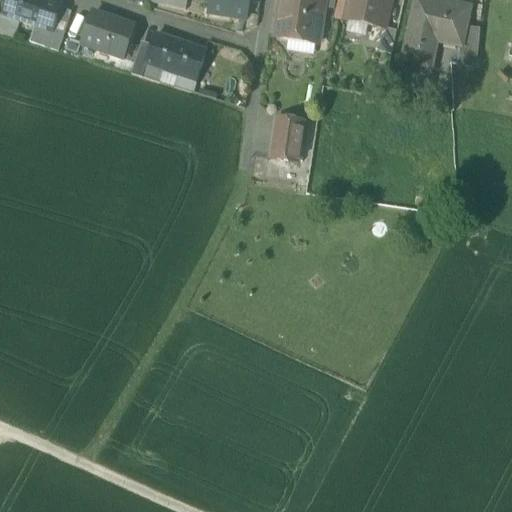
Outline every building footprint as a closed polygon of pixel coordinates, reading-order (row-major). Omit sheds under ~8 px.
[(35,30),(53,35),(63,5),(47,0),(9,0),(3,19),(19,24),(35,30)] [(151,0),(151,5),(182,14),(186,0),(151,0)] [(209,0),(207,15),(245,21),(248,0),(209,0)] [(280,40),(289,41),(295,37),(295,36),(317,40),(323,0),(281,0),(276,34),(280,40)] [(347,0),(346,4),(370,9),(371,0),(347,0)] [(390,0),(371,0),(370,9),(388,13),(390,0)] [(415,0),(401,66),(424,71),(432,35),(461,41),(463,42),(465,29),(470,9),(444,3),(444,6),(435,4),(436,1),(430,0),(415,0)] [(384,31),(388,13),(370,9),(346,4),(342,21),(384,31)] [(82,45),(123,60),(134,29),(93,14),(82,45)] [(0,29),(0,33),(14,38),(19,24),(3,19),(0,29)] [(456,65),(476,68),(480,31),(465,29),(463,42),(461,41),(456,65)] [(31,43),(48,48),(53,35),(35,30),(31,43)] [(379,55),(391,58),(396,34),(384,31),(379,55)] [(295,37),(289,41),(317,45),(317,40),(295,36),(295,37)] [(195,84),(196,84),(206,54),(157,38),(148,68),(163,73),(178,78),(195,84)] [(144,78),(160,83),(163,73),(148,68),(144,78)] [(175,87),(192,93),(195,84),(178,78),(175,87)] [(271,161),(298,165),(304,123),(278,119),(271,161)]
